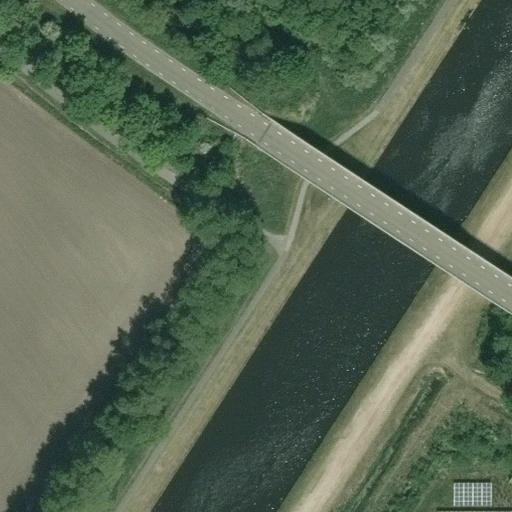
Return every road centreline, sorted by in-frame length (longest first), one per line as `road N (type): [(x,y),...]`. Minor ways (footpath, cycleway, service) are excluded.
road 1 (track): [(469,0),(140,511)]
road 2 (tertiary): [(511,295),(64,0)]
road 3 (track): [(511,203),(311,511)]
